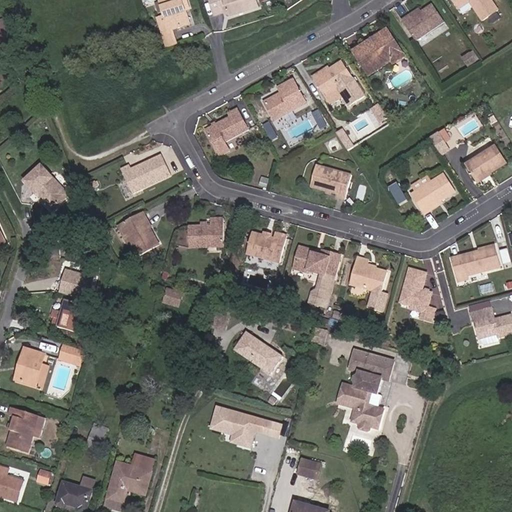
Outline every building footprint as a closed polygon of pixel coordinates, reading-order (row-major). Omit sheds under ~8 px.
[(187,12),(185,7),(189,5),(186,0),(160,0),(165,17),(158,19),(163,36),(173,33),(173,31),(191,25),(187,12)] [(259,8),(256,0),(210,0),(215,15),(224,12),(225,14),(231,17),(259,8)] [(499,11),(491,0),(452,0),(457,7),(466,2),(470,3),(483,22),(499,11)] [(459,10),(470,3),(466,2),(457,7),(459,10)] [(416,42),(445,23),(433,5),(421,13),(413,18),(411,15),(402,21),(416,42)] [(421,13),(419,10),(411,15),(413,18),(421,13)] [(9,35),(3,19),(0,19),(0,52),(6,50),(2,38),(9,35)] [(377,44),(391,35),(388,30),(363,46),(365,48),(371,44),(374,48),(377,46),(377,44)] [(179,46),(175,33),(173,33),(163,36),(168,49),(179,46)] [(14,47),(9,35),(2,38),(6,50),(14,47)] [(392,62),(390,58),(402,51),(391,35),(377,44),(377,46),(374,48),(371,44),(365,48),(363,46),(354,52),(370,76),(392,62)] [(394,64),(406,57),(402,51),(390,58),(392,62),(394,64)] [(480,60),(474,51),(471,53),(477,62),(480,60)] [(468,67),(477,62),(471,53),(462,59),(468,67)] [(365,96),(343,62),(331,70),(314,80),(330,103),(342,95),(350,107),(365,96)] [(314,80),(331,70),(329,67),(312,77),(314,80)] [(307,104),(294,80),(279,89),(282,94),(282,96),(280,97),(278,96),(265,103),(275,121),(307,104)] [(230,116),(231,119),(207,131),(222,157),(231,152),(227,145),(249,133),(238,112),(230,116)] [(274,131),(269,123),(263,126),(267,134),(274,131)] [(344,129),(337,133),(348,151),(355,147),(344,129)] [(452,141),(445,129),(439,133),(446,144),(452,141)] [(446,144),(439,133),(431,138),(438,150),(447,144),(446,144)] [(451,151),(447,144),(438,150),(442,156),(451,151)] [(507,164),(496,147),(467,165),(477,181),(490,173),(491,174),(507,164)] [(172,176),(163,156),(133,170),(131,166),(122,170),(133,194),(172,176)] [(70,196),(42,166),(25,182),(37,195),(40,192),(55,210),(70,196)] [(346,201),(353,176),(318,166),(312,188),(337,195),(336,198),(346,201)] [(479,184),(491,175),(491,174),(490,173),(477,181),(479,184)] [(456,192),(445,174),(432,183),(416,193),(411,195),(424,216),(431,211),(430,209),(441,202),(456,192)] [(428,177),(413,187),(416,193),(432,183),(428,177)] [(99,187),(96,182),(90,185),(93,190),(99,187)] [(55,210),(40,192),(37,195),(52,212),(55,210)] [(431,211),(443,204),(441,202),(430,209),(431,211)] [(152,238),(148,230),(151,228),(143,214),(122,225),(132,243),(139,257),(160,245),(155,236),(152,238)] [(224,245),(224,219),(211,219),(211,227),(207,227),(202,227),(190,227),(190,248),(207,247),(207,245),(224,245)] [(132,243),(122,225),(119,227),(128,245),(132,243)] [(281,264),(288,237),(276,233),(275,239),(272,238),(264,236),(254,233),(248,255),(281,264)] [(501,268),(495,246),(479,250),(479,252),(480,254),(476,256),(472,254),(452,259),(459,283),(469,280),(468,277),(501,268)] [(323,254),(301,248),(300,252),(313,255),(314,254),(330,259),(331,254),(324,251),(323,254)] [(337,271),(341,256),(331,254),(330,259),(314,254),(313,255),(300,252),(295,270),(309,273),(309,271),(325,276),(324,279),(322,278),(318,291),(313,293),(311,304),(327,308),(336,275),(334,274),(335,270),(337,271)] [(383,294),(388,272),(369,267),(370,261),(358,258),(351,286),(374,292),(369,310),(383,314),(388,295),(383,294)] [(93,278),(66,270),(59,293),(87,301),(93,278)] [(429,307),(433,293),(423,291),(428,274),(410,270),(401,304),(412,307),(427,311),(424,322),(433,324),(437,309),(429,307)] [(179,308),(184,293),(169,289),(165,304),(179,308)] [(81,335),(89,307),(82,305),(76,303),(67,301),(64,311),(55,309),(52,317),(55,318),(52,326),(81,335)] [(492,309),(490,302),(470,307),(472,315),(492,309)] [(225,331),(231,308),(218,305),(211,328),(225,331)] [(424,322),(427,311),(412,307),(411,310),(423,313),(421,321),(424,322)] [(246,317),(248,311),(239,308),(237,315),(246,317)] [(511,334),(511,318),(511,316),(495,320),(492,309),(472,315),(471,315),(474,323),(475,323),(476,326),(478,326),(479,329),(477,330),(480,340),(482,340),(483,344),(485,346),(500,342),(499,339),(511,334)] [(448,323),(445,313),(438,315),(441,325),(448,323)] [(296,334),(298,327),(278,321),(276,328),(296,334)] [(326,345),(329,331),(316,328),(312,342),(326,345)] [(271,375),(284,357),(268,346),(266,349),(262,346),(264,344),(248,333),(235,351),(271,375)] [(80,366),(85,352),(67,346),(63,361),(80,366)] [(43,391),(50,367),(43,364),(46,355),(25,349),(20,365),(23,366),(18,381),(36,387),(37,384),(40,385),(38,390),(43,391)] [(379,409),(382,396),(379,395),(383,380),(390,382),(391,375),(389,373),(390,369),(393,369),(395,362),(356,351),(350,371),(360,374),(359,376),(356,378),(355,382),(357,385),(356,388),(344,385),(339,405),(356,410),(353,423),(360,425),(359,428),(361,430),(369,432),(370,431),(371,428),(379,430),(381,423),(379,421),(380,418),(383,417),(384,410),(379,409)] [(274,406),(278,401),(272,397),(269,402),(274,406)] [(279,440),(283,426),(218,407),(212,429),(242,438),(240,445),(251,448),(256,432),(279,440)] [(40,439),(46,419),(12,408),(10,416),(15,418),(13,425),(11,431),(12,432),(8,447),(29,454),(34,437),(40,439)] [(103,446),(109,429),(95,424),(87,448),(97,453),(100,445),(103,446)] [(147,491),(153,473),(143,470),(146,459),(137,456),(133,468),(119,463),(106,507),(122,511),(124,505),(121,503),(126,485),(147,491)] [(153,473),(156,461),(146,459),(143,470),(153,473)] [(308,477),(312,462),(303,460),(299,475),(308,477)] [(55,471),(57,463),(51,461),(49,469),(55,471)] [(317,480),(321,465),(312,462),(308,477),(317,480)] [(0,497),(18,503),(25,482),(8,476),(10,470),(0,466),(0,497)] [(13,467),(11,474),(28,479),(30,473),(13,467)] [(49,486),(52,474),(42,471),(38,482),(49,486)] [(87,511),(96,482),(85,479),(82,488),(64,483),(57,506),(65,508),(66,505),(80,509),(78,511),(87,511)] [(146,496),(147,491),(126,485),(121,503),(124,505),(128,491),(146,496)] [(327,511),(296,503),(293,511),(327,511)]
